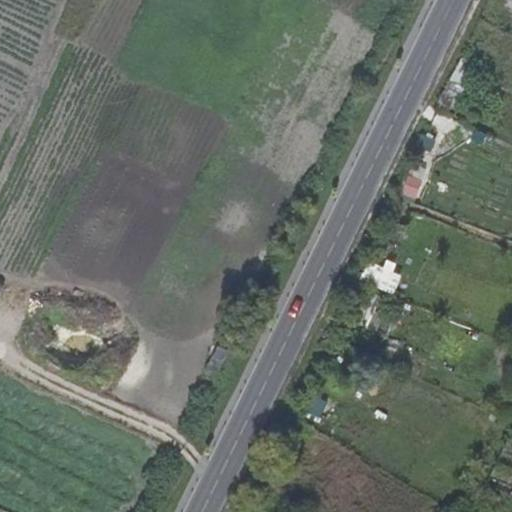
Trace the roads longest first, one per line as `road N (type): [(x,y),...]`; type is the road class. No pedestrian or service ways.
road 1 (tertiary): [(197,511),(452,0)]
road 2 (track): [(213,480),(167,433),(49,380),(0,342)]
